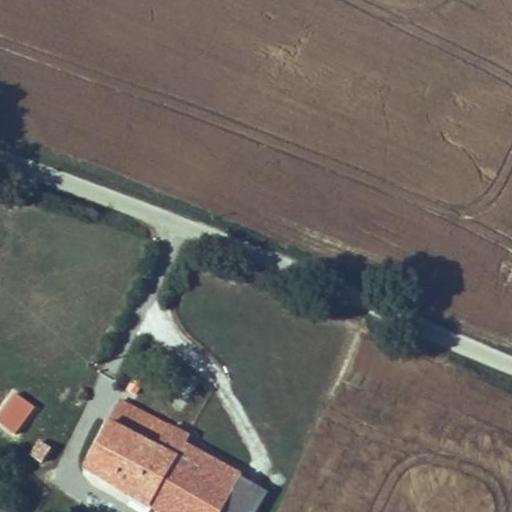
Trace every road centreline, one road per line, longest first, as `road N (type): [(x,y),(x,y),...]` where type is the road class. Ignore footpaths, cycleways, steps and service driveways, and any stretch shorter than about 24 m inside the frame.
road 1 (unclassified): [(237,244),(511,350)]
road 2 (unclassified): [(0,168),(237,244)]
road 3 (unclassified): [(237,244),(131,438)]
